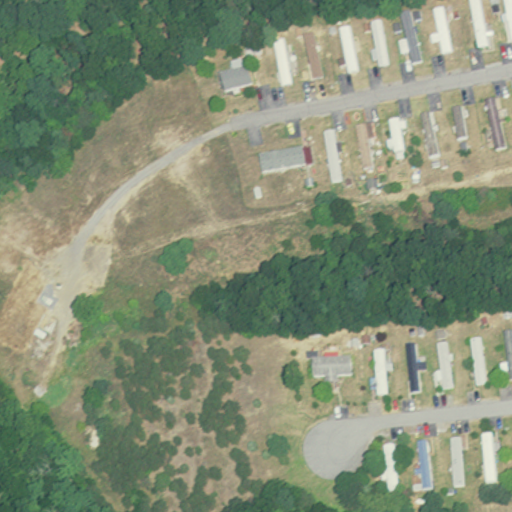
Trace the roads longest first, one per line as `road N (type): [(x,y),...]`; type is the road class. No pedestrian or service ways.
road 1 (residential): [(242,118),(511,67)]
road 2 (residential): [(334,450),(394,420),(511,405)]
